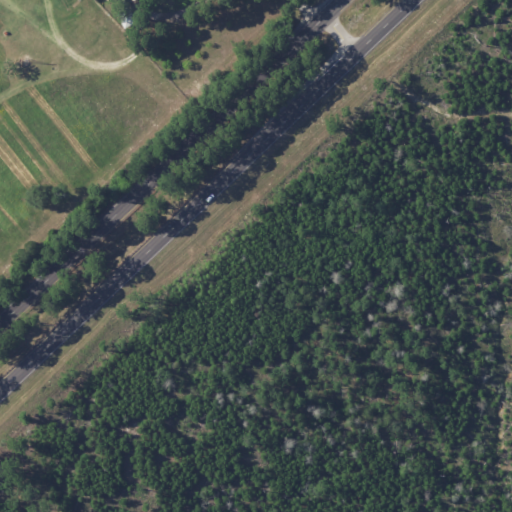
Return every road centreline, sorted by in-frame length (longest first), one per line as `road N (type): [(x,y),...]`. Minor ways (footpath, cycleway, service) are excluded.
road 1 (trunk): [(0,389),(410,0)]
road 2 (trunk): [(343,0),(0,324)]
road 3 (residential): [(0,151),(41,128),(124,207),(151,247)]
